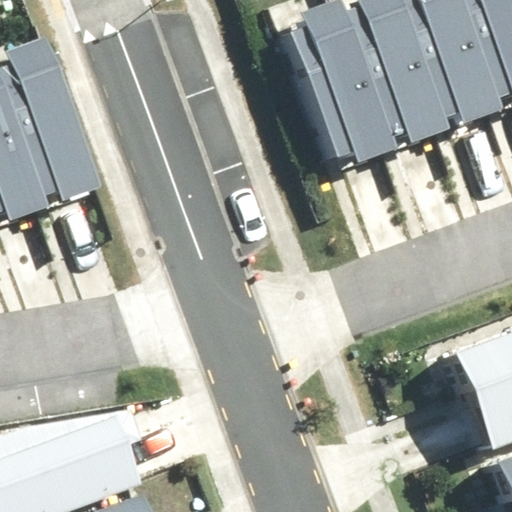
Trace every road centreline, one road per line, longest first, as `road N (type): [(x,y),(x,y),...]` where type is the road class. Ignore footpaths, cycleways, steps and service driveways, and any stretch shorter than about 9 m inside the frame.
road 1 (residential): [(240,313),(125,0)]
road 2 (residential): [(251,344),(511,246)]
road 3 (residential): [(0,354),(240,313)]
road 4 (residential): [(311,511),(251,344)]
